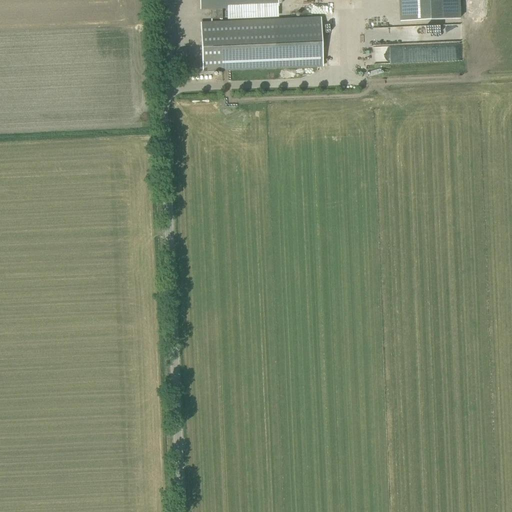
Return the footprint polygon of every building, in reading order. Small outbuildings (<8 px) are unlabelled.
[(276,0),(198,0),(199,9),(209,8),(210,19),(219,19),(221,19),(221,8),(226,8),(226,18),(266,17),(266,7),(277,6),(276,0)] [(459,19),(457,0),(397,0),(399,21),(459,19)] [(319,19),(273,20),(199,23),(201,71),(321,68),(319,19)] [(400,28),(400,44),(453,43),(452,26),(423,27),(423,35),(416,35),(416,28),(400,28)] [(397,47),(367,47),(367,63),(402,63),(402,52),(397,52),(397,47)]
